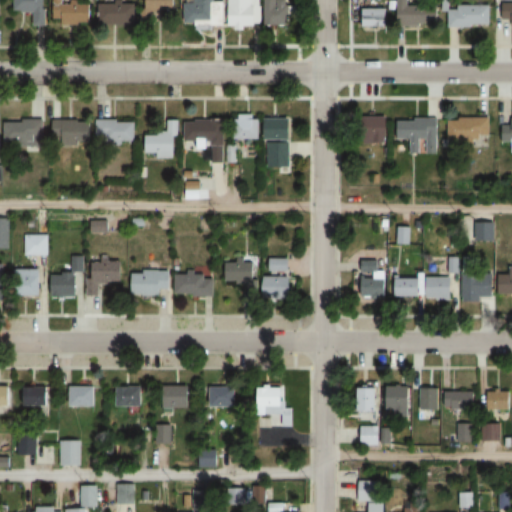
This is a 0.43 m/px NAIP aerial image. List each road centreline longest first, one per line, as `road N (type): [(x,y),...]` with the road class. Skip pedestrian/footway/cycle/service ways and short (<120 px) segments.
road 1 (residential): [(511,71),(0,72)]
road 2 (residential): [(321,0),(321,511)]
road 3 (residential): [(511,343),(0,343)]
